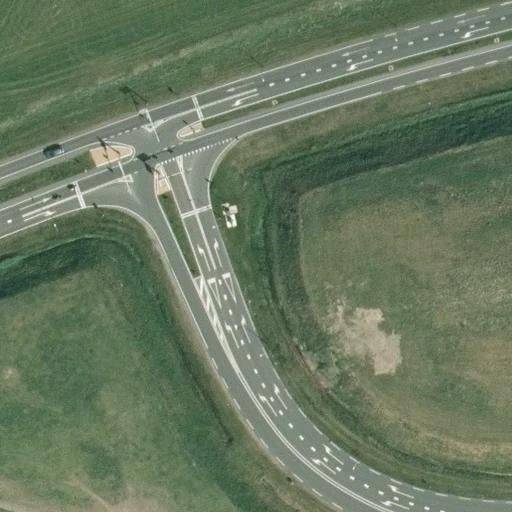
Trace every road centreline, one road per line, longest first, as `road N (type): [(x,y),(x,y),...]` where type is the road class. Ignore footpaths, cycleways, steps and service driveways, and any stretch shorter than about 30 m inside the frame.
road 1 (primary): [(511,15),(138,124)]
road 2 (primary): [(173,154),(511,48)]
road 3 (primary): [(382,511),(294,454),(216,333)]
road 4 (primary): [(216,333),(173,154)]
road 5 (primary): [(135,168),(216,333)]
road 6 (primary): [(138,124),(0,176)]
road 7 (primary): [(0,224),(135,168)]
